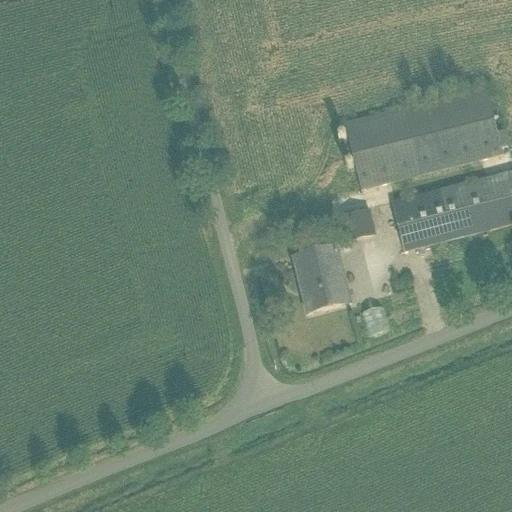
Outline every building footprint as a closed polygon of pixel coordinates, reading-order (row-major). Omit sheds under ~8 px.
[(363,196),(506,160),(504,152),(511,151),(508,136),(497,139),(485,92),(346,127),(363,196)] [(511,175),(390,205),(403,255),(511,228),(511,175)] [(372,215),(342,221),(346,244),(376,238),(372,215)] [(306,318),(350,308),(338,253),(294,263),(306,318)] [(378,347),(400,338),(389,311),(368,319),(378,347)]
